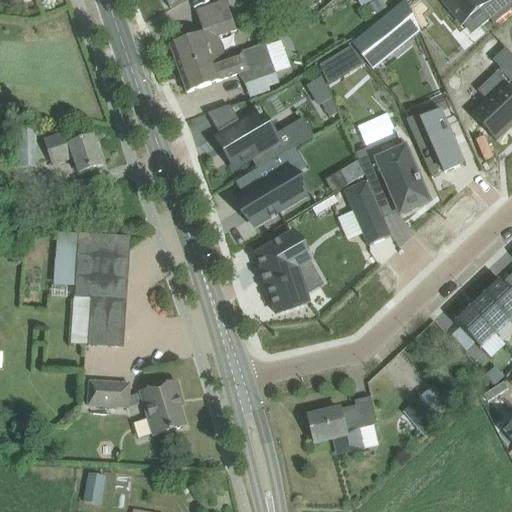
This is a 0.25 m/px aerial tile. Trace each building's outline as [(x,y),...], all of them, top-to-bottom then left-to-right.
[(161,0),(163,3),(166,1),(171,10),(185,2),(183,0),(161,0)] [(293,19),(315,17),(313,0),(298,0),(291,1),(293,19)] [(353,0),(361,11),(379,0),(353,0)] [(511,0),(441,0),(451,12),(462,25),(481,10),(489,20),(493,24),(511,8),(511,0)] [(181,78),(215,65),(214,63),(224,59),(217,38),(237,31),(226,1),(196,11),(204,35),(171,47),(181,78)] [(353,38),(371,68),(425,36),(407,6),(353,38)] [(265,45),(224,59),(214,63),(215,65),(181,78),(187,94),(249,72),(254,84),(276,76),(265,45)] [(349,50),(338,57),(349,76),(363,67),(349,50)] [(511,56),(511,55),(497,67),(511,84),(511,56)] [(472,115),(471,116),(496,143),(497,142),(496,141),(511,126),(511,91),(505,84),(504,85),(505,86),(473,116),(472,115)] [(329,99),(319,105),(322,110),(327,119),(336,113),(329,99)] [(420,115),(406,121),(432,180),(433,179),(431,174),(442,169),(444,174),(465,165),(443,113),(423,122),(420,115)] [(235,121),(218,132),(226,145),(225,145),(222,147),(235,170),(252,160),(258,170),(295,148),(313,137),(303,120),(267,141),(258,126),(243,134),(235,121)] [(13,168),(34,168),(33,127),(12,128),(13,168)] [(70,146),(66,133),(43,141),(53,168),(73,161),(79,175),(104,167),(94,138),(70,146)] [(244,197),(241,199),(246,207),(243,208),(250,220),(252,218),(257,226),(296,203),(284,183),(294,177),(307,169),(295,148),(258,170),(253,173),(261,187),(244,197)] [(371,148),(355,156),(357,162),(364,177),(366,182),(373,199),(390,192),(400,217),(412,212),(419,210),(418,209),(430,204),(406,149),(377,162),(371,148)] [(357,162),(339,173),(347,186),(364,177),(357,162)] [(366,182),(344,192),(368,247),(390,237),(382,219),(373,199),(366,182)] [(293,233),(256,255),(257,257),(263,276),(264,279),(262,279),(262,280),(264,279),(266,284),(264,284),(264,285),(266,285),(276,315),(309,304),(307,296),(299,271),(311,264),(293,233)] [(127,293),(131,239),(111,238),(59,234),(55,284),(127,293)] [(500,281),(485,296),(510,323),(511,320),(511,293),(500,281)] [(123,349),(127,293),(55,284),(55,285),(75,287),(72,346),(103,348),(123,349)] [(485,296),(471,309),(496,336),(510,323),(485,296)] [(471,309),(455,324),(480,350),(496,336),(471,309)] [(495,369),(485,378),(489,382),(494,387),(501,380),(503,378),(495,369)] [(186,428),(177,399),(181,398),(177,383),(142,393),(142,397),(129,400),(129,388),(90,384),(88,409),(130,412),(129,408),(143,406),(151,438),(186,428)] [(496,388),(494,390),(498,397),(501,395),(508,390),(505,386),(504,384),(496,388)] [(424,438),(455,412),(434,389),(404,415),(424,438)] [(489,393),(483,397),(488,403),(493,400),(498,397),(494,390),(489,393)] [(329,413),(309,418),(315,445),(335,440),(339,455),(357,451),(361,444),(358,432),(374,428),(378,427),(377,423),(371,399),(355,403),(356,407),(341,411),(341,410),(329,413)] [(511,419),(501,430),(511,441),(511,419)] [(87,474),(85,503),(103,504),(105,475),(87,474)]
